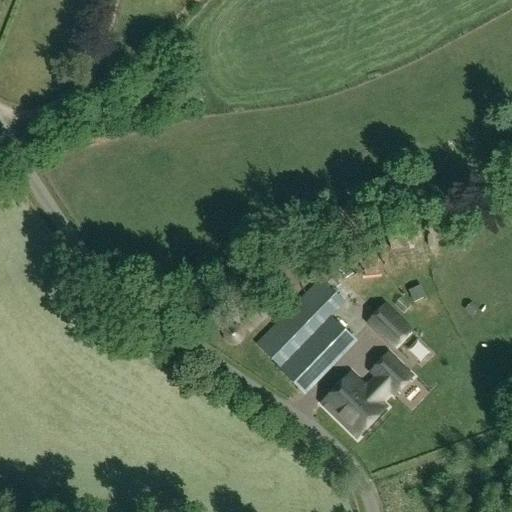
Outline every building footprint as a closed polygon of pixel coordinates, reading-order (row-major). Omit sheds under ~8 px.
[(413,231),(389,234),(391,250),(415,247),(413,231)] [(352,338),(332,318),(346,303),(320,278),(255,345),(278,366),(277,368),(301,391),(352,338)] [(409,292),(414,303),(426,298),(420,286),(409,292)] [(366,324),(393,350),(413,330),(385,304),(366,324)] [(370,392),(351,374),(322,404),(357,439),(387,409),(381,403),(391,392),(395,396),(412,378),(389,355),(371,373),(380,382),(370,392)]
